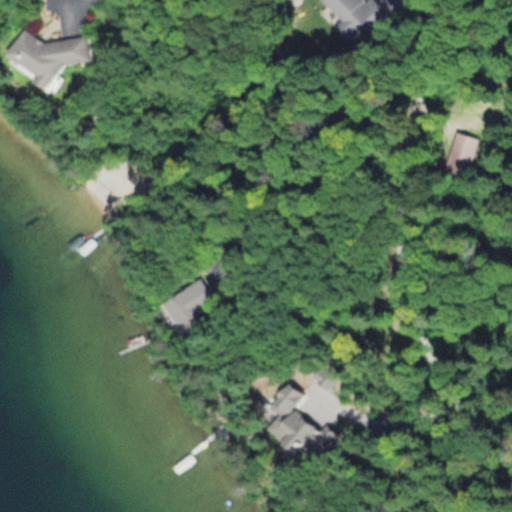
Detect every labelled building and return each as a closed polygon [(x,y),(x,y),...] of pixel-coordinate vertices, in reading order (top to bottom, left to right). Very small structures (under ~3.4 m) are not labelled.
[(371,0),(367,4),(364,0),(321,0),(353,37),(368,24),(375,32),(393,17),(379,0),(371,0)] [(86,34),(46,42),(25,29),(6,58),(50,87),(65,64),(90,59),(86,34)] [(446,171),(470,177),(481,137),(456,131),(446,171)] [(163,304),(187,340),(215,321),(206,308),(217,300),(202,278),(163,304)] [(271,408),(279,413),(269,428),(327,464),(344,437),(296,407),(305,393),(287,382),(271,408)]
